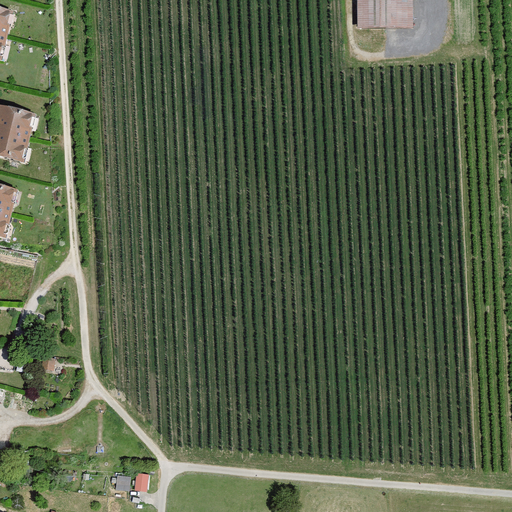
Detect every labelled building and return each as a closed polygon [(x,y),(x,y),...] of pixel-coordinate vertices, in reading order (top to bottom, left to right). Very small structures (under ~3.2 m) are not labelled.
[(413,0),(358,0),(359,28),(414,27),(413,0)] [(20,17),(0,11),(0,63),(7,66),(20,17)] [(42,114),(3,106),(0,118),(0,157),(31,164),(42,114)] [(24,193),(0,186),(0,237),(12,241),(24,193)] [(44,370),(56,370),(55,356),(44,356),(44,370)] [(136,473),(135,490),(149,491),(150,474),(136,473)] [(118,475),(116,489),(129,491),(132,477),(118,475)]
